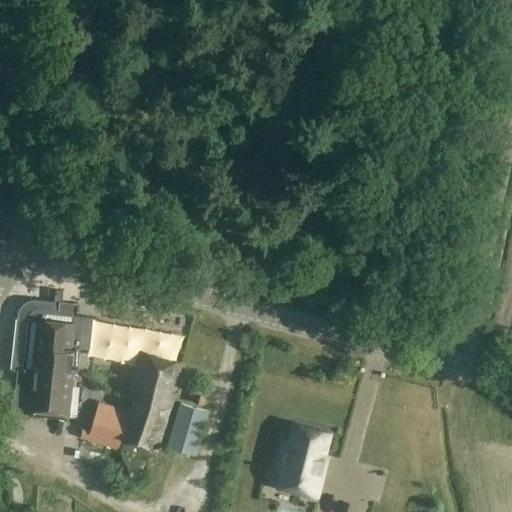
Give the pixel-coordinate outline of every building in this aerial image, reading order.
[(18,315),(15,340),(13,364),(19,371),(18,384),(17,396),(12,396),(11,403),(10,411),(44,414),(77,418),(78,402),(79,387),(76,386),(72,386),(73,378),(74,371),(77,371),(78,363),(79,354),(76,354),(76,350),(76,346),(78,346),(79,346),(80,338),(81,329),(78,329),(74,329),(76,313),(77,303),(70,303),(62,302),(62,296),(63,291),(56,290),(56,296),(55,301),(46,300),(36,299),(35,299),(33,299),(30,300),(27,301),(25,303),(23,304),(22,306),(20,308),(19,310),(18,311),(18,314),(18,315)] [(143,351),(130,397),(132,397),(128,409),(99,402),(89,441),(116,448),(116,447),(158,458),(178,384),(176,383),(182,362),(143,351)] [(167,447),(197,456),(204,432),(210,411),(180,402),(167,447)] [(323,455),(329,432),(296,424),(290,444),(284,443),(278,470),(284,471),(297,475),(296,478),(298,478),(295,490),(317,495),(324,465),(320,464),(323,455)] [(205,445),(205,458),(226,458),(225,444),(205,445)] [(141,485),(146,463),(123,456),(117,480),(141,486),(141,485)]
